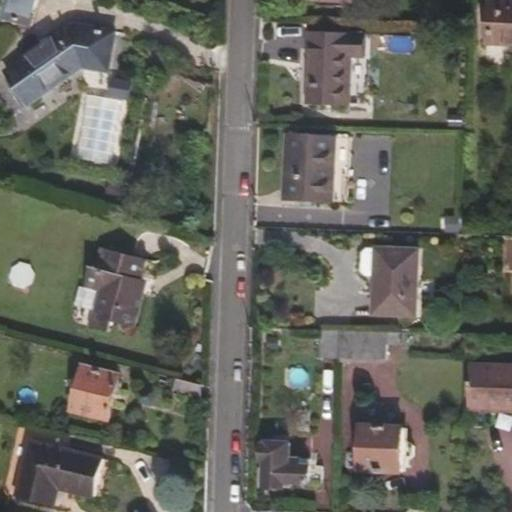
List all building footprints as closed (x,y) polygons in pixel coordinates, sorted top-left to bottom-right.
[(33,30),(42,0),(13,0),(7,23),(33,30)] [(511,24),(511,0),(490,0),(490,24),(511,24)] [(111,75),(118,36),(89,31),(80,32),(76,33),(72,35),(12,74),(35,107),(91,71),(111,75)] [(360,107),(362,58),(363,33),(321,32),(320,49),(324,49),(323,70),(318,70),(318,82),(323,82),(322,106),(360,107)] [(335,201),(336,139),(285,138),(284,201),(335,201)] [(423,315),(425,252),(382,250),(380,313),(423,315)] [(139,301),(146,269),(103,258),(99,278),(90,276),(87,294),(100,297),(95,317),(117,322),(115,328),(139,334),(146,302),(139,301)] [(113,338),(115,328),(117,322),(95,317),(92,334),(113,338)] [(340,359),(341,331),(323,329),(323,359),(340,359)] [(379,361),(380,344),(392,345),(392,333),(341,331),(340,359),(379,361)] [(511,368),(471,367),(470,412),(511,413),(511,368)] [(110,422),(121,379),(86,371),(75,414),(110,422)] [(203,402),(206,387),(179,380),(176,395),(203,402)] [(96,498),(106,459),(63,449),(66,435),(36,427),(16,496),(55,506),(60,490),(96,498)] [(416,455),(416,447),(411,444),(406,444),(406,429),(365,428),(364,471),(406,473),(406,458),(410,458),(415,457),(416,455)] [(314,483),(315,466),(304,466),(304,454),(288,454),(287,438),(265,437),(266,487),(288,488),(288,483),(314,483)] [(315,466),(315,454),(304,454),(304,466),(315,466)]
